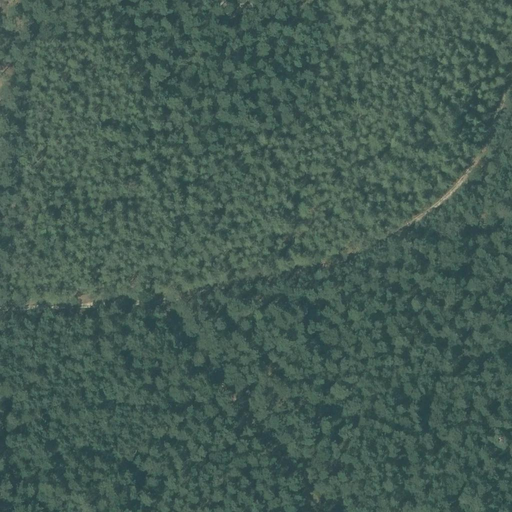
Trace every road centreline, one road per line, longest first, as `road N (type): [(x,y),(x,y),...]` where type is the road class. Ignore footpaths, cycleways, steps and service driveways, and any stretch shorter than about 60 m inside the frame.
road 1 (track): [(511,97),(483,163),(453,202),(370,251),(159,301),(0,307)]
road 2 (track): [(330,511),(159,301)]
